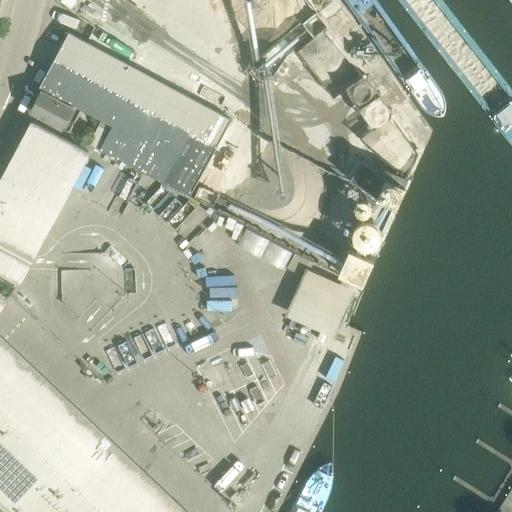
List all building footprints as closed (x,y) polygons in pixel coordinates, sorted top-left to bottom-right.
[(229,119),(71,34),(42,88),(81,110),(101,121),(113,127),(100,151),(187,196),(229,119)] [(81,110),(42,88),(29,111),(69,132),(81,110)] [(113,127),(101,121),(88,144),(100,151),(113,127)] [(65,183),(83,149),(38,125),(20,159),(65,183)] [(0,227),(32,245),(61,191),(15,167),(0,195),(0,227)] [(331,327),(345,294),(310,278),(295,311),(331,327)] [(172,511),(0,350),(0,502),(10,511),(172,511)] [(305,481),(287,511),(326,511),(335,497),(305,481)]
